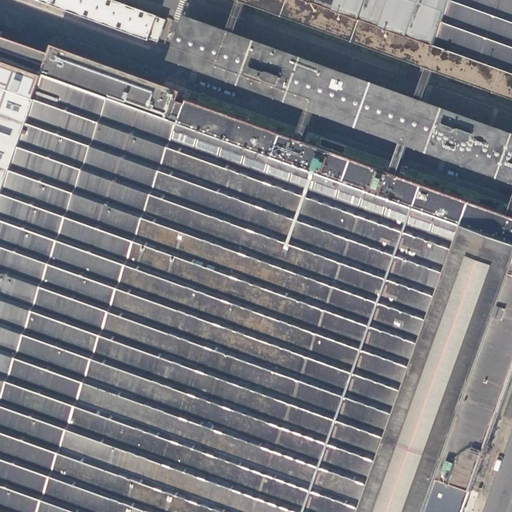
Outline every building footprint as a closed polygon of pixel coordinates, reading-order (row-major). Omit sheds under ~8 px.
[(36,0),(152,42),(153,41),(161,44),(168,22),(160,19),(160,17),(110,0),(36,0)] [(511,0),(245,0),(511,95),(511,0)] [(465,511),(511,384),(511,217),(186,100),(179,122),(175,120),(185,91),(55,44),(44,75),(16,65),(27,34),(3,25),(1,31),(0,31),(0,511),(465,511)] [(511,145),(184,28),(177,48),(511,168),(511,145)] [(348,149),(347,153),(360,157),(361,153),(348,149)]
